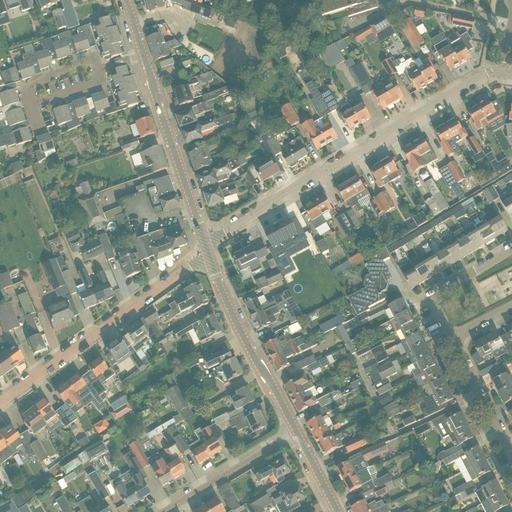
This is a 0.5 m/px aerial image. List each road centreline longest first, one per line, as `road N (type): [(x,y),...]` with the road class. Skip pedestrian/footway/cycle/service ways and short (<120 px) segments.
road 1 (residential): [(204,243),(486,73),(502,72)]
road 2 (unclassified): [(0,402),(208,254)]
road 3 (tertiary): [(296,433),(208,254)]
road 4 (tertiary): [(204,243),(142,54)]
road 5 (residential): [(166,511),(296,433)]
road 6 (residential): [(453,344),(437,301),(511,250)]
road 7 (residential): [(511,453),(453,344)]
